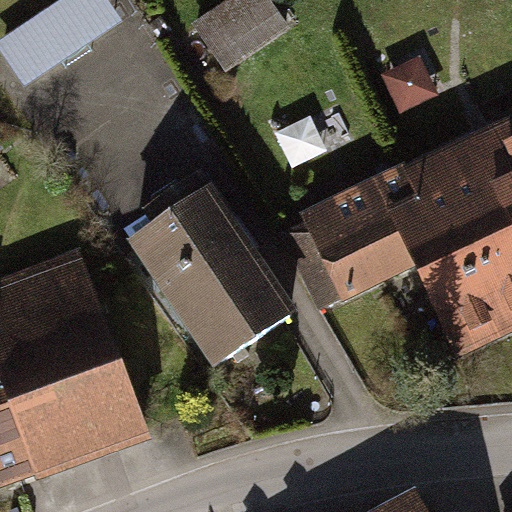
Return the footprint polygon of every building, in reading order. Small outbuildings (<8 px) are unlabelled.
[(99,0),(77,0),(6,48),(28,81),(115,23),(99,0)] [(219,60),(294,35),(282,0),(226,0),(201,9),(219,60)] [(426,53),(390,72),(410,109),(445,90),(426,53)] [(511,131),(290,237),(324,309),(421,263),(460,345),(511,320),(511,131)] [(199,181),(123,233),(215,368),(291,317),(199,181)] [(87,272),(0,301),(0,494),(147,443),(87,272)]
